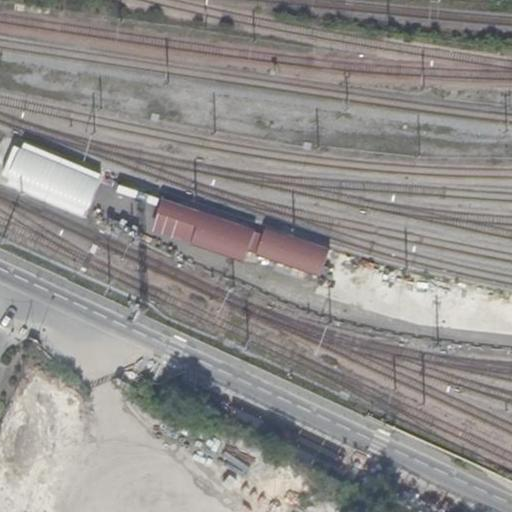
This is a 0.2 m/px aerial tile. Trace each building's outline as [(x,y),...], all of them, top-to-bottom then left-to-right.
[(100,175),(15,144),(0,185),(85,217),(100,175)] [(241,261),(251,229),(159,200),(149,233),(241,261)] [(281,251),(282,230),(258,228),(256,249),(281,251)] [(338,260),(322,269),(340,299),(355,289),(338,260)] [(373,272),(361,284),(383,307),(395,295),(373,272)] [(86,394),(36,344),(28,360),(55,385),(48,391),(69,411),(86,394)] [(55,385),(28,360),(18,381),(43,398),(48,391),(55,385)]
